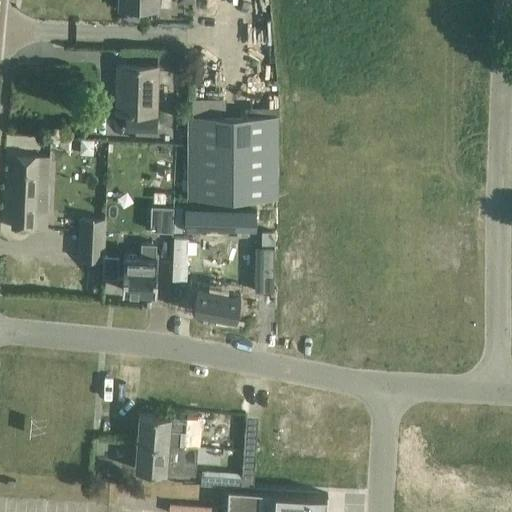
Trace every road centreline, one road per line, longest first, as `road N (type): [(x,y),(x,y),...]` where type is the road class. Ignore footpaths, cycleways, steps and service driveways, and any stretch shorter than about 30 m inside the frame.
road 1 (residential): [(0,332),(157,345),(388,386)]
road 2 (residential): [(493,388),(506,13)]
road 3 (residential): [(388,386),(379,511)]
